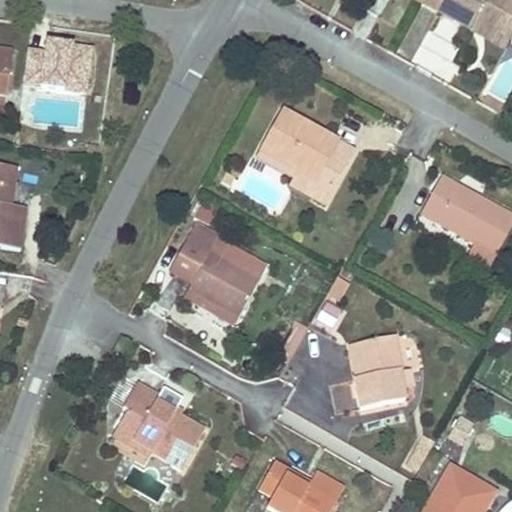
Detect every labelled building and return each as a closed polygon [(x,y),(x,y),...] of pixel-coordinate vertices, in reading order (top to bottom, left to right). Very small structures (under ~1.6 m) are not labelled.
[(511,41),(511,0),(445,0),(439,13),(473,32),(478,23),(511,41)] [(511,43),(511,41),(478,23),(473,32),(508,51),(511,43)] [(21,94),(89,97),(92,49),(24,45),(21,94)] [(12,53),(0,51),(0,58),(11,60),(12,53)] [(0,96),(6,98),(11,60),(0,58),(0,96)] [(500,115),(505,106),(488,97),(483,106),(500,115)] [(332,193),(350,160),(334,151),(338,145),(319,134),(317,137),(312,134),(314,131),(281,113),(259,152),(298,174),(332,193)] [(350,160),(354,153),(338,145),(334,151),(350,160)] [(298,174),(259,152),(257,158),(294,179),(298,174)] [(0,248),(19,251),(25,210),(10,208),(16,169),(0,166),(0,248)] [(229,188),(234,179),(225,174),(220,183),(229,188)] [(332,193),(298,174),(294,179),(290,186),(325,205),(332,193)] [(511,227),(511,218),(440,179),(420,216),(473,245),(466,259),(488,271),(511,227)] [(208,226),(217,208),(203,202),(194,220),(208,226)] [(259,283),(208,254),(215,241),(194,229),(169,272),(191,284),(187,291),(238,320),(259,283)] [(267,269),(216,240),(215,241),(208,254),(259,283),(267,269)] [(238,320),(187,291),(183,300),(233,328),(238,320)] [(400,373),(393,338),(354,346),(354,347),(361,379),(355,380),(353,381),(360,411),(404,402),(402,390),(398,373),(400,373)] [(121,359),(130,343),(122,339),(116,349),(115,348),(112,353),(121,359)] [(361,379),(354,347),(348,348),(355,380),(361,379)] [(412,388),(408,371),(400,373),(398,373),(402,390),(412,388)] [(203,432),(179,418),(156,404),(158,400),(159,398),(137,385),(122,410),(126,413),(115,432),(151,454),(181,472),(203,432)] [(182,414),(158,400),(156,404),(179,418),(182,414)] [(461,445),(471,428),(458,420),(448,438),(461,445)] [(151,454),(115,432),(111,438),(148,459),(151,454)] [(416,472),(432,445),(423,440),(407,467),(416,472)] [(242,471),(246,463),(235,457),(231,465),(242,471)] [(269,511),(330,511),(335,505),(286,477),(289,472),(274,464),(258,492),(272,500),(266,510),(269,511)] [(483,511),(494,494),(450,468),(423,511),(483,511)] [(335,505),(343,488),(317,473),(310,485),(289,472),(286,477),(335,505)]
